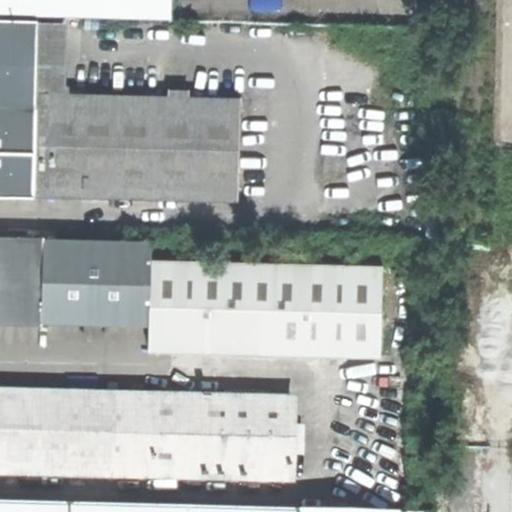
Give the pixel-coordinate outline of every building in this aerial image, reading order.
[(0,0),(0,10),(169,15),(169,0),(0,0)] [(36,20),(37,16),(0,14),(0,193),(237,198),(240,94),(35,92),(35,69),(33,69),(34,20),(36,20)] [(154,242),(0,237),(0,321),(151,324),(150,354),(380,360),(383,270),(153,265),(154,242)] [(267,392),(222,391),(222,399),(0,392),(0,474),(288,482),(290,400),(266,400),(267,392)] [(313,511),(0,503),(0,511),(313,511)]
